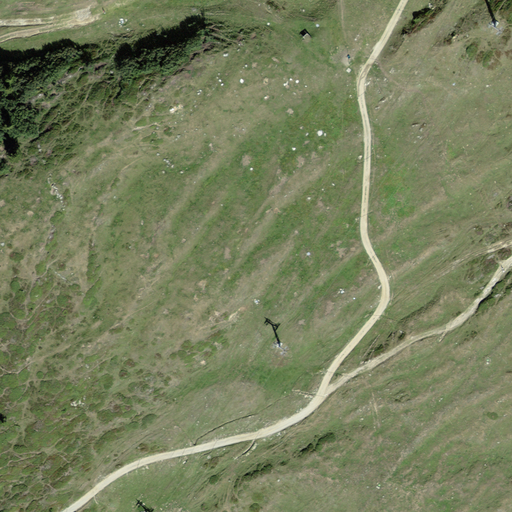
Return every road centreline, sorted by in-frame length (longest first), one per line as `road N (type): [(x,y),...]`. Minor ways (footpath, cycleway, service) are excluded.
road 1 (track): [(319,397),(385,294),(365,240),(369,145),(359,92),(404,0)]
road 2 (track): [(66,511),(119,472),(268,432),(319,397)]
road 3 (track): [(319,397),(413,340),(446,330),(511,259)]
